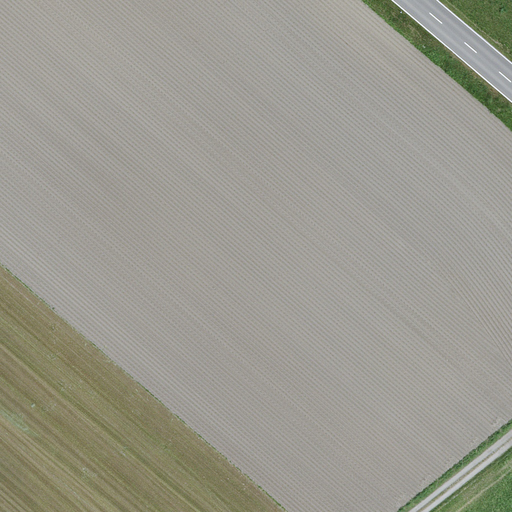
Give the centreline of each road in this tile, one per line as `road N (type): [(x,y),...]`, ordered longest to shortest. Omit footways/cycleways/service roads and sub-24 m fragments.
road 1 (secondary): [(511,83),(414,0)]
road 2 (track): [(416,511),(511,437)]
